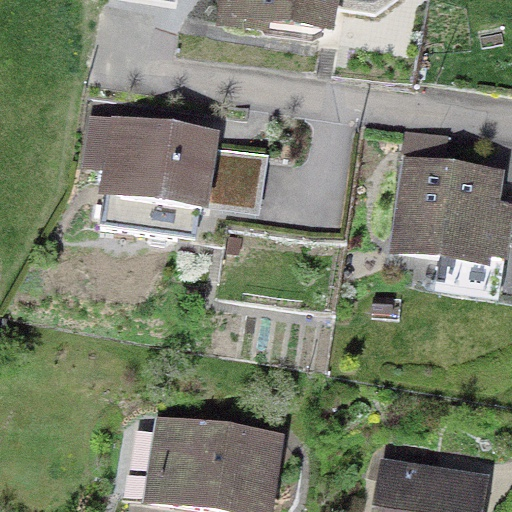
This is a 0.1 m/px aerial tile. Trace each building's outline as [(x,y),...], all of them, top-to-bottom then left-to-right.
[(228,0),(225,27),(260,32),(262,23),(323,32),(328,0),(228,0)] [(112,172),(105,229),(182,238),(186,206),(204,208),(212,137),(97,123),(92,170),(112,172)] [(482,266),(482,261),(502,264),(510,213),(490,210),(494,182),(410,170),(397,254),(482,266)] [(164,425),(152,507),(184,511),(265,511),(276,443),(164,425)] [(382,471),(375,511),(479,511),(483,487),(382,471)]
